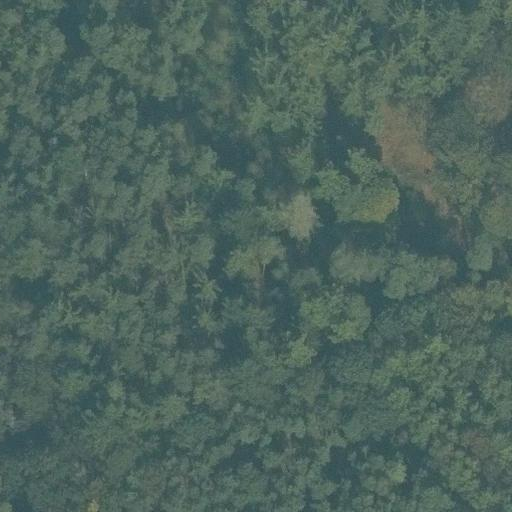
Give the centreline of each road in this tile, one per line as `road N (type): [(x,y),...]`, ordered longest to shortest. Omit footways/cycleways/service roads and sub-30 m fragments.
road 1 (track): [(65,474),(511,315)]
road 2 (track): [(79,511),(0,290)]
